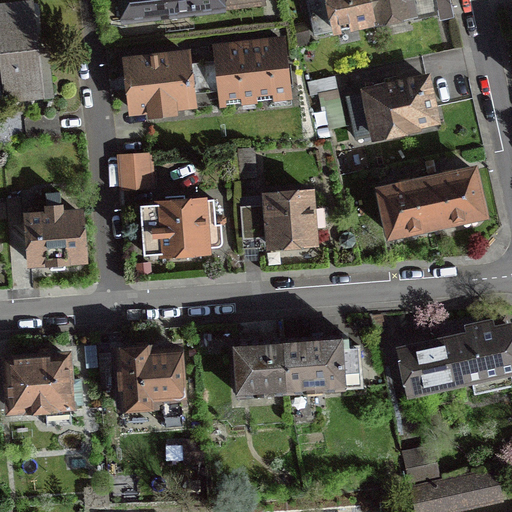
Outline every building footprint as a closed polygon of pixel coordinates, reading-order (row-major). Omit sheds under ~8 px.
[(118,0),(121,21),(262,5),(260,0),(118,0)] [(372,25),(373,25),(367,0),(306,0),(314,36),(372,23),(372,25)] [(433,0),(367,0),(373,25),(436,11),(433,0)] [(0,96),(41,92),(32,9),(0,13),(0,96)] [(286,99),(280,40),(269,41),(270,46),(249,48),(248,44),(247,44),(254,102),(286,99)] [(254,102),(247,44),(238,45),(238,49),(216,52),(222,106),(254,102)] [(191,106),(185,55),(141,60),(141,59),(126,61),(131,113),(142,111),(191,106)] [(309,97),(336,91),(333,77),(306,83),(309,97)] [(435,122),(426,79),(364,93),(365,95),(347,99),(356,140),(374,136),(374,139),(415,129),(414,127),(435,122)] [(26,143),(59,138),(56,115),(23,119),(26,143)] [(239,178),(252,177),(251,151),(238,152),(239,178)] [(122,191),(152,189),(151,171),(147,171),(146,154),(117,156),(119,175),(121,174),(122,191)] [(482,216),(472,171),(458,174),(458,173),(437,177),(437,179),(426,182),(436,226),(482,216)] [(389,236),(436,226),(426,182),(414,184),(414,182),(393,187),(393,189),(379,192),(389,236)] [(82,261),(79,214),(60,215),(59,193),(44,194),(46,216),(26,217),(30,264),(49,263),(49,271),(64,270),(63,262),(82,261)] [(310,194),(265,197),(268,244),(268,247),(313,244),(313,230),(323,229),(322,218),(321,209),(321,208),(311,209),(310,194)] [(258,244),(268,244),(265,197),(238,199),(242,249),(258,248),(258,244)] [(157,207),(141,208),(144,255),(161,254),(161,255),(206,252),(206,250),(219,248),(221,246),(221,244),(220,225),(214,226),(212,201),(157,205),(157,207)] [(345,249),(350,247),(353,243),(352,238),(348,235),(342,236),(339,240),(340,246),(345,249)] [(509,373),(511,372),(511,350),(507,328),(504,328),(502,320),(467,328),(469,336),(398,351),(408,395),(472,381),(475,394),(511,386),(509,373)] [(286,393),(360,387),(357,347),(348,347),(347,339),(338,339),(338,337),(283,341),(286,393)] [(234,345),(237,396),(286,393),(283,341),(234,345)] [(181,413),(176,349),(116,353),(120,407),(161,404),(162,415),(181,413)] [(69,405),(80,404),(78,381),(67,382),(66,357),(5,361),(6,369),(0,369),(0,409),(9,409),(9,410),(69,406),(69,405)] [(408,485),(438,479),(431,449),(401,455),(408,485)] [(494,472),(411,490),(415,511),(442,511),(500,499),(494,472)]
